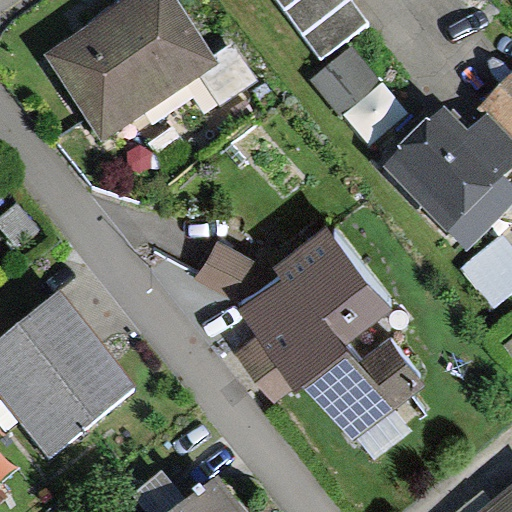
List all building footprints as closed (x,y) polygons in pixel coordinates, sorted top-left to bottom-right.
[(218,62),(177,0),(127,0),(42,56),(97,141),(218,62)] [(275,0),(321,61),(369,26),(349,0),(275,0)] [(336,114),(377,80),(352,50),(310,84),(336,114)] [(511,70),(479,103),(490,111),(511,134),(511,70)] [(446,105),(384,167),(444,227),(448,223),(469,244),(511,200),(511,179),(503,171),(511,162),(511,131),(490,111),(471,130),(446,105)] [(377,311),(317,233),(262,275),(216,249),(198,277),(233,297),(263,336),(239,354),(272,397),(301,375),(347,434),(416,382),(384,340),(352,364),(335,342),(377,311)] [(511,294),(511,251),(502,239),(465,269),(496,307),(511,294)] [(0,391),(48,452),(132,385),(62,297),(0,346),(0,391)] [(248,511),(225,481),(184,511),(248,511)]
